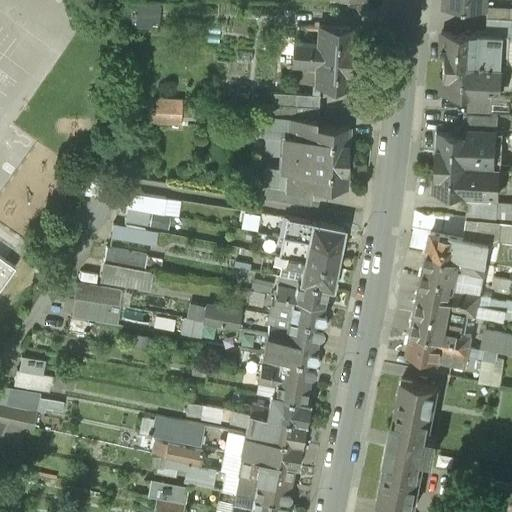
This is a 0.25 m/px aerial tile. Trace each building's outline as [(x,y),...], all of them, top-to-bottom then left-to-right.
[(511,5),(485,5),(485,16),(511,17),(511,5)] [(354,26),(319,24),(318,42),(317,54),(350,56),(351,43),(353,43),(354,26)] [(503,35),(442,32),(442,48),(445,48),(445,61),(501,64),(503,35)] [(318,42),(293,40),(292,52),(317,54),(318,42)] [(317,54),(292,52),(291,64),(316,66),(317,54)] [(350,56),(317,54),(316,66),(315,84),(351,86),(352,69),(350,68),(350,56)] [(501,64),(445,61),(444,74),(441,73),(440,91),(466,92),(491,93),(500,93),(501,64)] [(319,93),(272,90),(272,102),(318,105),(319,93)] [(182,120),(182,93),(142,92),(142,119),(182,120)] [(491,93),(466,92),(465,111),(490,112),(491,93)] [(318,105),(272,102),(271,114),(317,117),(318,105)] [(465,111),(462,111),(461,127),(496,129),(497,113),(490,112),(465,111)] [(348,126),(313,124),(312,141),(311,153),(344,155),(345,142),(348,143),(348,126)] [(461,127),(453,126),(453,131),(435,130),(434,148),(436,148),(435,160),(436,160),(494,163),(496,129),(461,127)] [(312,141),(287,140),(286,152),(311,153),(312,141)] [(311,153),(286,152),(285,164),(310,166),(311,153)] [(344,155),(311,153),(310,166),(309,184),(345,186),(346,169),(343,168),(344,155)] [(494,163),(436,160),(435,173),(434,173),(433,190),(493,193),(494,163)] [(103,174),(79,170),(76,192),(98,196),(103,174)] [(165,196),(130,191),(127,205),(149,209),(162,212),(165,196)] [(497,201),(467,199),(466,216),(496,219),(497,201)] [(149,209),(127,205),(124,219),(146,223),(149,209)] [(244,208),(242,223),(257,226),(260,211),(244,208)] [(342,225),(311,219),(287,216),(283,234),(339,245),(342,225)] [(115,219),(109,240),(124,244),(126,239),(153,246),(157,229),(115,219)] [(511,221),(500,220),(499,233),(511,234),(511,221)] [(462,237),(431,230),(426,251),(458,258),(460,248),(462,237)] [(339,245),(283,234),(279,253),(286,255),(303,258),(335,264),(339,245)] [(150,289),(158,253),(108,241),(100,277),(150,289)] [(252,250),(240,248),(238,263),(250,263),(252,250)] [(487,253),(460,248),(458,258),(485,263),(487,253)] [(458,258),(426,251),(422,271),(454,278),(456,268),(458,258)] [(303,258),(286,255),(284,263),(302,267),(303,258)] [(335,264),(303,258),(302,267),(300,277),(299,278),(331,284),(335,264)] [(485,263),(458,258),(456,268),(483,273),(485,263)] [(454,278),(422,271),(418,291),(450,298),(452,288),(454,278)] [(331,284),(299,278),(300,277),(296,276),(293,288),(292,297),(323,303),(326,285),(330,285),(331,284)] [(66,292),(62,311),(117,321),(123,286),(77,277),(74,293),(66,292)] [(253,277),(251,298),(260,299),(263,278),(253,277)] [(293,288),(276,284),(274,293),(292,297),(293,288)] [(479,293),(452,288),(450,298),(477,303),(479,293)] [(450,298),(418,291),(414,311),(446,318),(448,308),(450,298)] [(292,297),(274,293),(272,303),(290,306),(292,297)] [(188,294),(181,329),(201,334),(205,318),(239,325),(243,306),(188,294)] [(323,303),(292,297),(290,306),(288,316),(319,322),(319,320),(324,318),(325,313),(321,309),(323,303)] [(477,303),(450,298),(448,308),(475,313),(477,303)] [(446,318),(414,311),(410,331),(442,338),(444,328),(446,318)] [(319,322),(288,316),(285,327),(268,324),(266,332),(315,341),(316,335),(321,333),(322,328),(318,324),(319,322)] [(485,356),(480,379),(495,382),(501,353),(511,355),(511,330),(482,324),(476,354),(485,356)] [(471,334),(444,328),(442,338),(469,344),(471,334)] [(442,338),(410,331),(406,352),(438,359),(440,348),(442,338)] [(315,341),(266,332),(263,351),(280,355),(311,361),(312,359),(316,356),(317,352),(314,348),(315,341)] [(469,344),(442,338),(440,348),(467,354),(469,344)] [(70,375),(44,372),(46,356),(19,353),(15,384),(68,389),(70,375)] [(311,361),(280,355),(278,364),(276,374),(307,380),(309,374),(313,371),(314,367),(311,363),(311,361)] [(278,364),(260,361),(259,370),(276,374),(278,364)] [(276,374),(259,370),(257,380),(274,383),(276,374)] [(307,380),(276,374),(274,383),(272,391),(272,393),(304,399),(304,397),(307,380)] [(438,384),(401,377),(377,501),(414,508),(424,456),(432,457),(436,437),(428,436),(438,384)] [(0,437),(21,441),(23,424),(35,426),(39,405),(62,409),(64,398),(40,394),(41,388),(0,381),(0,437)] [(304,399),(272,393),(272,391),(270,390),(267,404),(266,413),(304,420),(308,398),(304,397),(304,399)] [(267,404),(250,401),(249,409),(266,413),(267,404)] [(249,409),(248,409),(231,406),(229,419),(249,423),(247,431),(299,441),(304,420),(266,413),(249,409)] [(201,434),(180,429),(178,439),(199,443),(201,434)] [(247,431),(244,431),(241,451),(243,452),(292,461),(295,462),(299,441),(247,431)] [(292,461),(243,452),(239,471),(288,481),(292,461)] [(288,481),(239,471),(237,480),(255,483),(253,494),(284,500),(285,498),(290,496),(290,491),(287,487),(288,481)] [(146,502),(185,507),(189,481),(149,476),(146,502)] [(284,500),(253,494),(251,504),(248,511),(283,511),(287,511),(288,506),(284,502),(284,500)] [(248,511),(251,504),(233,500),(231,510),(241,511),(248,511)]
